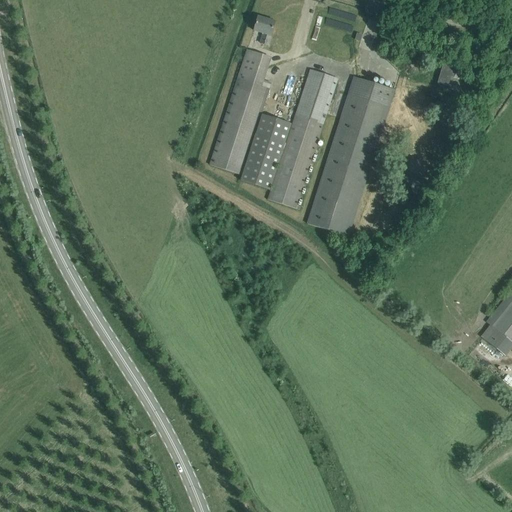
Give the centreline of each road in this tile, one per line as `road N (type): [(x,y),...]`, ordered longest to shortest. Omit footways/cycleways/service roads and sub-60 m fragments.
road 1 (tertiary): [(202,511),(152,406),(50,234),(0,69)]
road 2 (unclassified): [(511,38),(384,0)]
